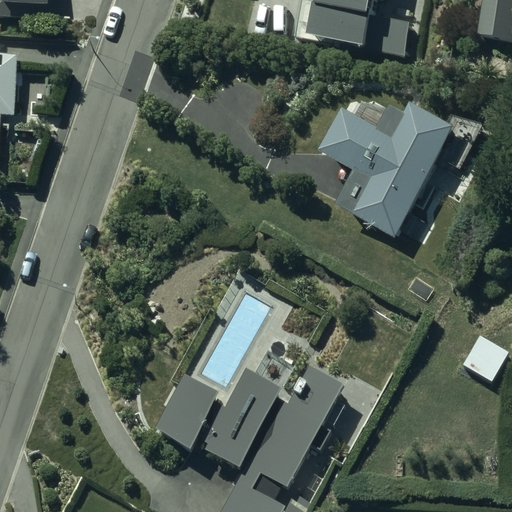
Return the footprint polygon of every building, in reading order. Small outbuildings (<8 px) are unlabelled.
[(306,0),(299,35),(342,44),(343,36),(370,42),(369,47),(409,55),(416,20),(379,12),(381,0),(306,0)] [(511,0),(488,0),(482,32),(511,37),(511,0)] [(0,151),(3,125),(9,125),(10,114),(32,117),(33,106),(47,107),(51,74),(19,71),(21,55),(0,52),(0,151)] [(386,125),(353,104),(329,147),(363,166),(345,199),(401,237),(445,157),(462,168),(488,120),(456,114),(454,118),(420,97),(413,108),(401,101),(386,125)] [(511,353),(482,336),(465,364),(494,381),(511,353)] [(223,391),(188,372),(158,427),(194,446),(199,436),(209,442),(207,446),(242,465),(244,461),(248,463),(221,511),(284,511),(288,505),(277,499),(283,489),(287,491),(313,445),(322,450),(332,431),(322,425),(346,383),(311,363),(296,391),(298,391),(291,404),(280,398),(285,388),(249,367),(229,406),(218,400),(223,391)]
